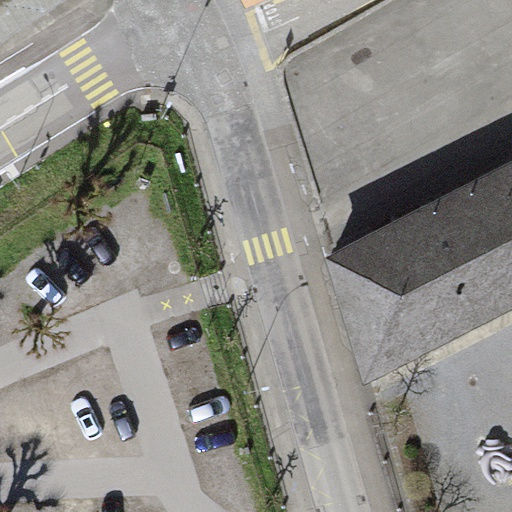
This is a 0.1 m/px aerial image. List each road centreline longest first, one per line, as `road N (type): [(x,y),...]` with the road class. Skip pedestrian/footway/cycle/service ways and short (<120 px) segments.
road 1 (residential): [(192,36),(223,102),(342,511)]
road 2 (tertiary): [(0,129),(83,74),(192,36)]
road 3 (residential): [(328,0),(263,28),(192,36)]
